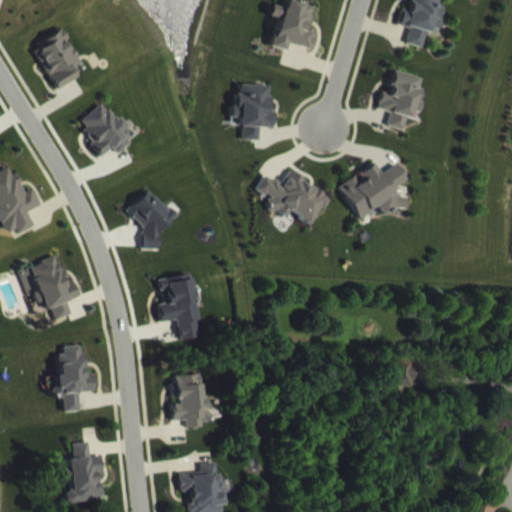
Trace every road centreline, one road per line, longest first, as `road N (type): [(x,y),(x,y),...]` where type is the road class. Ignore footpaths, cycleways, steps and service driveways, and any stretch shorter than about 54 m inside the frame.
road 1 (residential): [(0,70),(75,197),(108,277),(124,350),(139,511)]
road 2 (residential): [(360,0),(323,122)]
